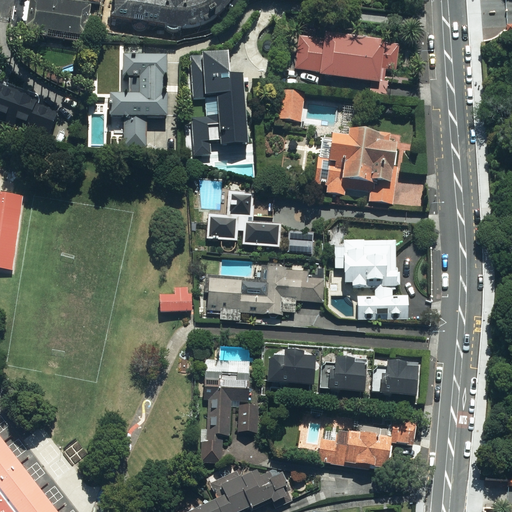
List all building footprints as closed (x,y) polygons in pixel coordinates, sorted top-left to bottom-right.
[(40,0),(34,0),(32,28),(91,34),(94,5),(40,0)] [(117,0),(114,17),(191,27),(193,27),(196,26),(198,26),(200,26),(202,25),(204,24),(206,24),(208,23),(210,22),(212,21),(214,20),(216,19),(218,18),(220,17),(222,16),(223,14),(225,13),(227,12),(229,10),(230,9),(232,7),(233,5),(234,4),(236,2),(237,0),(117,0)] [(323,76),(385,82),(386,69),(399,70),(401,41),(300,32),(297,68),(324,70),(323,76)] [(191,117),(195,156),(213,154),(212,148),(248,145),(242,75),(232,76),(230,53),(189,56),(193,98),(206,97),(208,116),(191,117)] [(176,57),(125,54),(124,77),(145,79),(144,97),(113,95),(112,115),(127,116),(125,148),(149,149),(151,118),(172,119),(174,94),(168,93),(169,77),(175,77),(176,57)] [(0,85),(0,120),(52,139),(63,108),(0,85)] [(281,92),(280,121),(305,122),(307,93),(281,92)] [(354,139),(326,135),(318,197),(397,206),(405,135),(355,128),(354,139)] [(0,511),(58,511),(0,432),(0,268),(14,270),(23,195),(0,191),(0,511)] [(211,214),(209,236),(236,239),(237,229),(244,230),(243,242),(279,245),(281,222),(252,220),(254,195),(231,193),(229,216),(211,214)] [(290,231),(289,254),(314,255),(315,232),(290,231)] [(414,320),(415,295),(388,294),(388,286),(404,286),(404,271),(400,271),(401,246),(388,246),(388,243),(346,242),(345,285),(352,285),(352,291),(365,291),(365,293),(378,294),(377,297),(358,296),(357,319),(414,320)] [(312,279),(312,269),(265,266),(264,279),(213,275),(210,310),(224,311),(223,320),(243,321),(243,315),(289,318),(289,313),(299,313),(299,303),(327,304),(328,280),(312,279)] [(189,315),(190,288),(164,287),(163,315),(189,315)] [(318,316),(291,315),(290,326),(318,327),(318,316)] [(272,356),(272,382),(322,384),(322,357),(310,357),(311,350),(289,350),(289,356),(272,356)] [(359,360),(342,359),(340,381),(336,381),(335,393),(373,395),(375,372),(370,372),(370,365),(359,364),(359,360)] [(204,361),(204,392),(212,392),(212,440),(204,439),(204,464),(223,464),(224,440),(234,440),(234,409),(239,409),(239,434),(257,434),(257,404),(243,404),(243,392),(258,392),(258,361),(204,361)] [(411,367),(411,362),(392,361),(392,375),(386,375),(385,395),(423,397),(424,368),(411,367)] [(403,421),(402,444),(419,445),(420,422),(403,421)] [(394,472),(398,436),(390,435),(390,428),(361,425),(361,432),(340,430),(339,442),(323,440),(324,428),(319,427),(317,443),(310,442),(312,427),(300,425),(297,449),(321,451),(320,465),(394,472)] [(250,511),(275,501),(279,510),(299,501),(286,472),(281,474),(278,469),(264,476),(261,469),(243,477),(240,469),(214,480),(222,500),(194,511),(250,511)]
